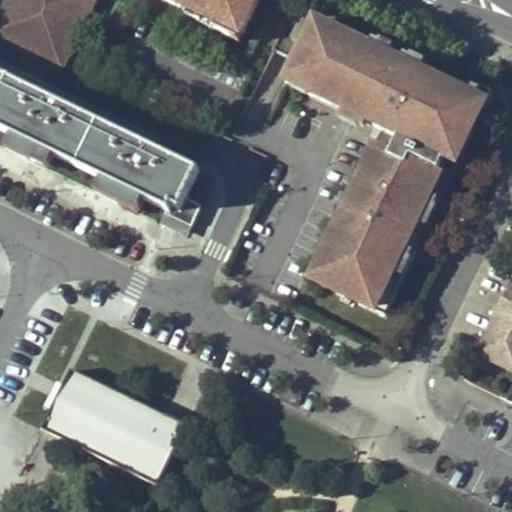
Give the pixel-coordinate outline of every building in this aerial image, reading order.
[(9,0),(0,20),(0,35),(65,67),(96,0),(9,0)] [(168,0),(244,37),(262,0),(168,0)] [(494,91),(324,10),(294,72),(390,118),(319,269),(393,304),(494,91)] [(200,171),(0,74),(0,129),(14,136),(171,212),(173,207),(181,211),(200,171)] [(9,137),(4,147),(47,170),(52,159),(9,137)] [(511,280),(509,288),(510,288),(509,310),(499,307),(485,337),(483,343),(483,350),(485,355),(495,360),(500,356),(503,363),(511,367),(511,280)] [(509,310),(510,288),(509,288),(499,307),(509,310)] [(158,416),(73,374),(56,407),(45,430),(43,434),(64,445),(157,491),(187,430),(158,416)]
